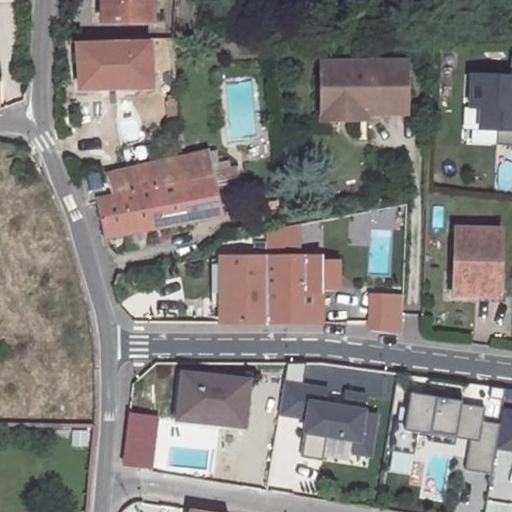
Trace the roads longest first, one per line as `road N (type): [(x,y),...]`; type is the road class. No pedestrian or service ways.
road 1 (tertiary): [(511,368),(299,337),(108,332)]
road 2 (residential): [(103,476),(328,511)]
road 3 (tertiary): [(108,332),(37,125)]
road 4 (tertiary): [(103,476),(108,332)]
road 5 (tertiary): [(37,125),(44,0)]
